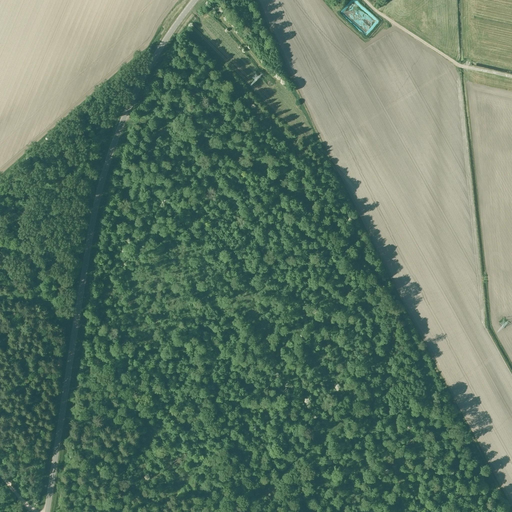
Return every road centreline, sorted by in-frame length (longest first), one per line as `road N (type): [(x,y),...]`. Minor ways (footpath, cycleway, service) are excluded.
road 1 (track): [(125,113),(260,171),(355,246),(503,511)]
road 2 (tertiary): [(46,511),(107,160),(140,82),(194,0)]
road 3 (track): [(244,511),(315,443),(423,365)]
